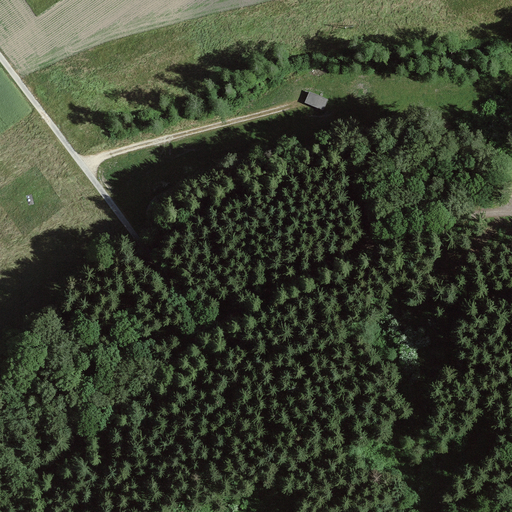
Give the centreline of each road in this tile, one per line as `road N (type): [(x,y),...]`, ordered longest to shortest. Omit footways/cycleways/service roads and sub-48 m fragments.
road 1 (track): [(0,497),(284,281),(433,223),(511,211)]
road 2 (track): [(0,54),(169,272)]
road 3 (track): [(81,160),(293,105)]
road 4 (track): [(364,511),(445,504),(485,482),(511,480)]
